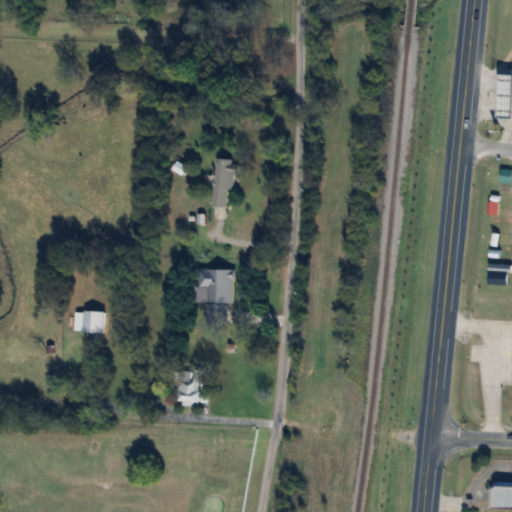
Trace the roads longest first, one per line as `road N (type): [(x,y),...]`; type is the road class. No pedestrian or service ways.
road 1 (residential): [(256,511),(283,347),(301,101),(299,0)]
road 2 (primary): [(430,440),(474,0)]
road 3 (residential): [(272,419),(142,410)]
